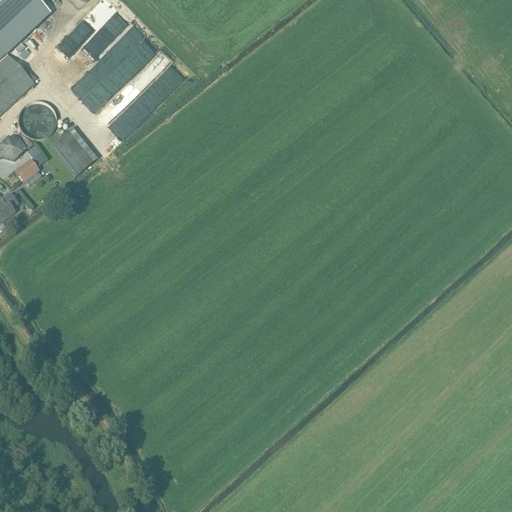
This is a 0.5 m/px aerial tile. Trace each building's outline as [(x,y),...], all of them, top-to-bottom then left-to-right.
[(0,0),(0,60),(6,54),(49,14),(35,0),(0,0)] [(111,96),(157,52),(132,27),(109,49),(94,33),(70,57),(62,49),(53,58),(60,66),(55,71),(83,99),(99,83),(111,96)] [(0,117),(34,85),(33,83),(36,81),(29,73),(26,76),(6,54),(0,60),(0,117)] [(149,74),(147,76),(151,80),(164,67),(154,58),(144,69),(149,74)] [(51,132),(49,108),(34,109),(34,111),(30,111),(31,133),(51,132)] [(72,129),(49,147),(74,179),(97,161),(72,129)] [(0,150),(2,160),(14,163),(27,150),(28,151),(33,146),(24,138),(20,141),(7,139),(0,146),(0,150)] [(16,173),(23,183),(38,172),(30,162),(16,173)] [(0,225),(15,214),(12,210),(18,206),(10,195),(0,202),(0,225)]
